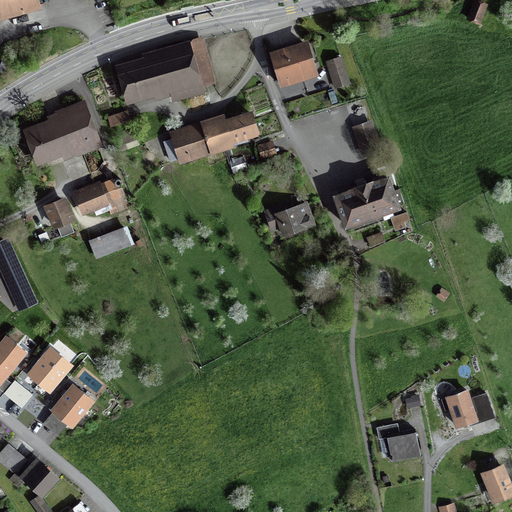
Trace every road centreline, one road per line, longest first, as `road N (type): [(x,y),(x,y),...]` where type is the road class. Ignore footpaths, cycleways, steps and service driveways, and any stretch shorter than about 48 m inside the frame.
road 1 (primary): [(0,109),(132,40),(301,0)]
road 2 (residential): [(108,511),(0,415)]
